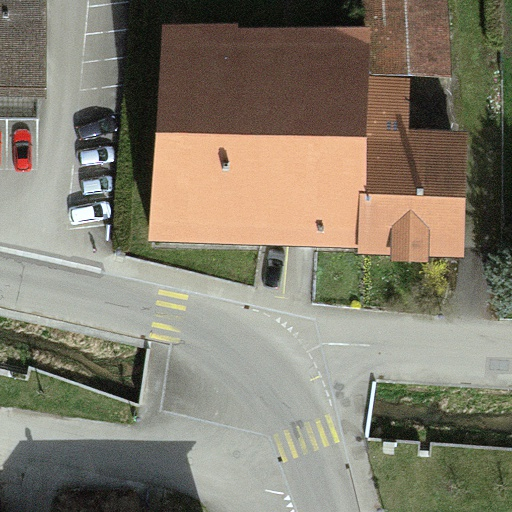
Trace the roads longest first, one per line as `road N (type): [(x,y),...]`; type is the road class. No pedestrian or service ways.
road 1 (residential): [(319,495),(0,446)]
road 2 (secondary): [(0,280),(169,317),(260,353)]
road 3 (residential): [(260,353),(326,342),(511,354)]
road 4 (secondary): [(260,353),(282,382),(319,495)]
